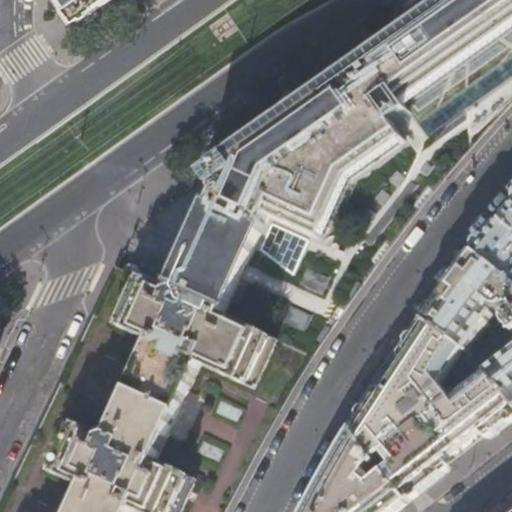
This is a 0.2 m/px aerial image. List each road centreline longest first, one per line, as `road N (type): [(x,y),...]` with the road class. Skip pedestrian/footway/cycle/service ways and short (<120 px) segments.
road 1 (residential): [(511,157),(338,378),(264,511)]
road 2 (primary): [(71,203),(282,50),(371,0)]
road 3 (residential): [(71,203),(89,240),(0,425)]
road 4 (primary): [(205,0),(53,104)]
